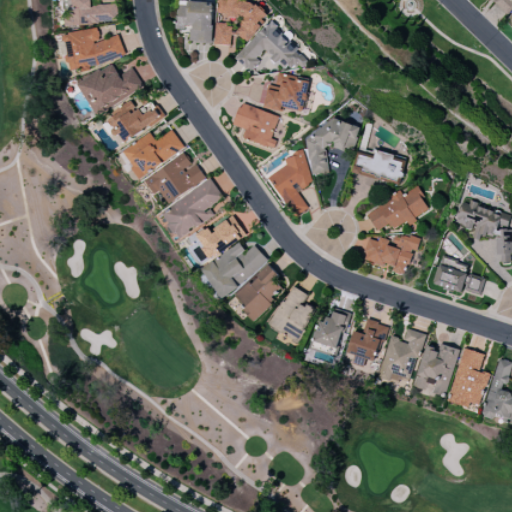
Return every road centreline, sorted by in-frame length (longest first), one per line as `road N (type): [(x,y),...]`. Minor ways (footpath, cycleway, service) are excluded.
road 1 (residential): [(142,0),(150,37),(184,99),(292,243),(354,285),(511,335)]
road 2 (tertiary): [(185,511),(75,445),(0,379)]
road 3 (tertiary): [(0,418),(125,511)]
